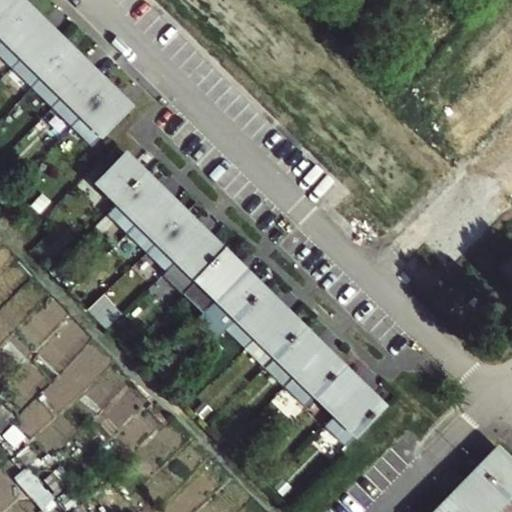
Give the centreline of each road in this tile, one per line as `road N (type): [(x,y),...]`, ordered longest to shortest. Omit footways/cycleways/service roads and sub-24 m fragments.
road 1 (residential): [(92,0),(496,399)]
road 2 (unknown): [(386,290),(511,161)]
road 3 (residential): [(385,511),(496,399)]
